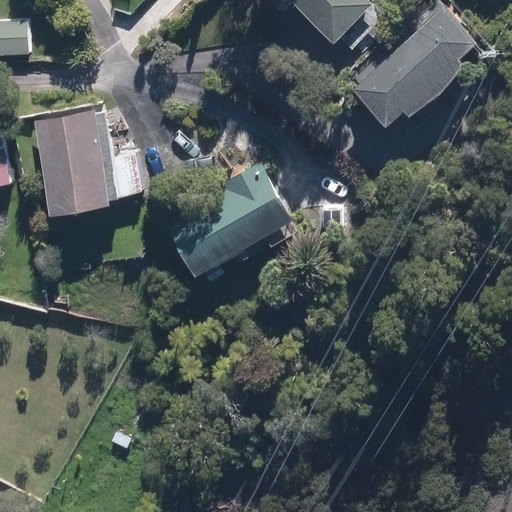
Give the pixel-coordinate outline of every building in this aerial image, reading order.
[(380,0),(280,0),(287,7),(294,0),(300,0),(340,41),(346,35),(357,47),(388,16),(376,4),(380,0)] [(445,0),(438,0),(360,75),(367,82),(363,85),(398,121),(417,103),(420,109),(451,88),(478,59),(473,54),(491,37),(455,0),(450,5),(445,0)] [(33,17),(0,18),(0,53),(34,52),(33,17)] [(141,148),(123,151),(114,109),(102,112),(100,106),(40,119),(60,212),(121,199),(120,195),(150,189),(141,148)] [(0,183),(19,180),(12,145),(0,146),(0,183)] [(204,272),(302,217),(270,159),(230,181),(234,188),(175,220),(204,272)]
